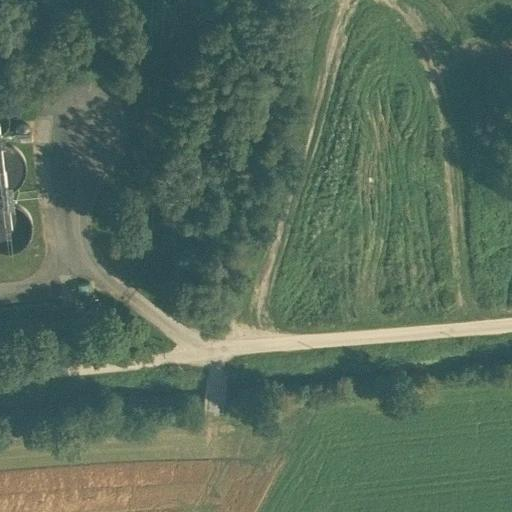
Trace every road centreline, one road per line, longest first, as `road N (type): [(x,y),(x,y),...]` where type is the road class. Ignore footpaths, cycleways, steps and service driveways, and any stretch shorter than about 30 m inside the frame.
road 1 (residential): [(214,352),(511,319)]
road 2 (track): [(214,352),(0,375)]
